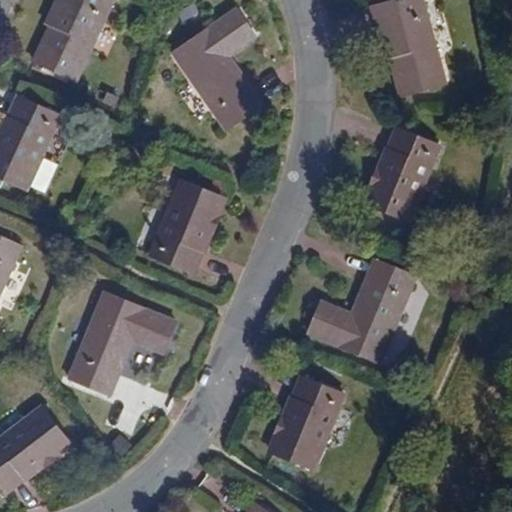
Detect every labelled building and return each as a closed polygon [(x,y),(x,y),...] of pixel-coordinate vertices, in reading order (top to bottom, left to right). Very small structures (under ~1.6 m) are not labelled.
[(79,1),(39,86),(81,105),(121,20),(79,1)] [(452,113),(428,22),(383,33),(407,124),(452,113)] [(243,35),(179,77),(232,156),(268,131),(235,81),(261,64),(243,35)] [(65,140),(24,120),(0,170),(0,197),(31,213),(65,140)] [(446,173),(403,157),(372,231),(414,249),(446,173)] [(191,202),(158,279),(200,295),(233,220),(191,202)] [(0,321),(24,268),(0,256),(0,321)] [(315,360),(386,389),(422,303),(382,287),(359,340),(328,328),(315,360)] [(182,345),(111,315),(76,399),(115,415),(136,363),(169,376),(182,345)] [(277,476),(320,494),(350,421),(307,403),(277,476)] [(47,428),(0,464),(0,500),(8,511),(16,511),(77,465),(47,428)]
